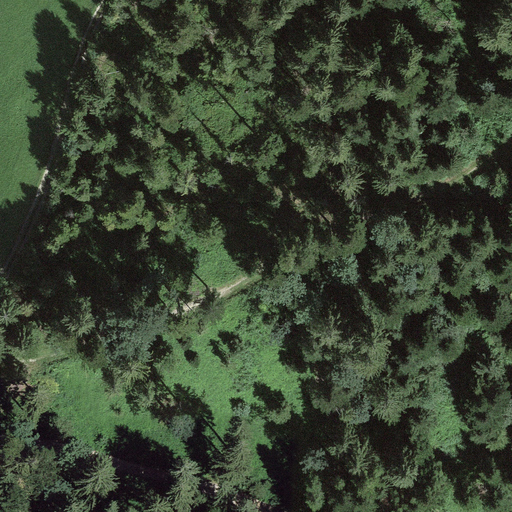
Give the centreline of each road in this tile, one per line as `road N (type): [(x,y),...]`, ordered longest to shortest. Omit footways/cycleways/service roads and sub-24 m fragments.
road 1 (track): [(0,351),(50,352),(118,339),(470,170),(511,142)]
road 2 (track): [(102,0),(44,191),(0,285)]
road 3 (track): [(273,511),(64,444),(0,435)]
